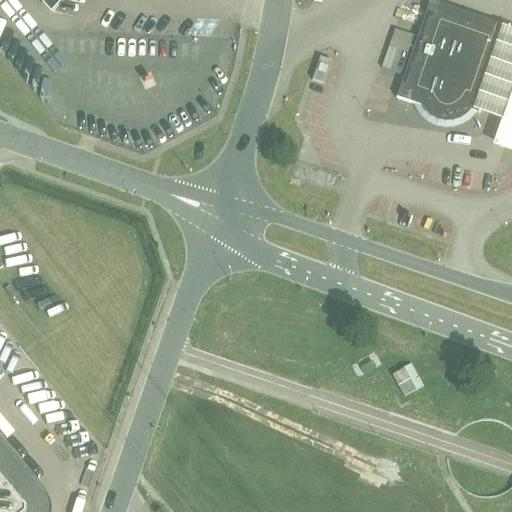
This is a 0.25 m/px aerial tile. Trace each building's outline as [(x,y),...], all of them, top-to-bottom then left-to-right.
[(40,0),(50,11),(59,0),(40,0)] [(396,96),(395,96),(395,97),(395,98),(396,99),(397,100),(398,99),(419,106),(424,113),(429,118),(436,121),(437,122),(444,123),(452,123),(459,121),(465,117),(471,111),(477,114),(476,115),(478,115),(480,114),(481,113),(480,112),(508,30),(509,31),(510,30),(509,29),(509,28),(509,27),(508,27),(507,26),(507,28),(431,1),(432,0),(430,0),(429,0),(428,1),(427,2),(429,3),(396,96)] [(413,36),(394,30),(381,68),(400,75),(413,36)] [(312,80),(313,81),(323,84),(331,62),(320,58),(312,80)] [(511,60),(483,148),(511,157),(511,60)] [(416,391),(404,369),(392,376),(404,397),(416,391)] [(0,511),(50,511),(51,510),(51,506),(50,505),(50,501),(49,499),(48,497),(47,494),(45,492),(0,437),(0,511)]
